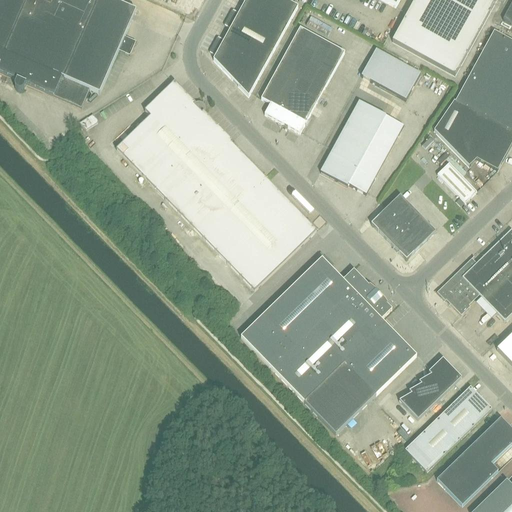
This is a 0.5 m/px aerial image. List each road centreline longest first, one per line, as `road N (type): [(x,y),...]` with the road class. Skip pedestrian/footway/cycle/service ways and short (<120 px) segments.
road 1 (unclassified): [(407,294),(192,79),(187,61),(220,0)]
road 2 (unclassified): [(511,400),(407,294)]
road 3 (unclassified): [(407,294),(511,193)]
